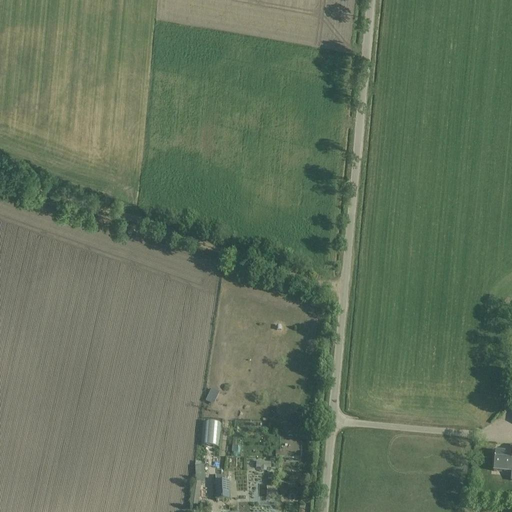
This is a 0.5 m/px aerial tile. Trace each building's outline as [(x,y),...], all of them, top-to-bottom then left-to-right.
[(199,398),(204,401),(210,391),(204,388),(199,398)] [(510,454),(501,453),(496,452),(494,472),(511,473),(511,446),(510,454)] [(221,457),(221,466),(235,466),(235,457),(221,457)] [(192,482),(196,482),(196,467),(186,466),(184,507),(190,508),(192,482)] [(215,483),(216,502),(229,501),(228,483),(215,483)]
